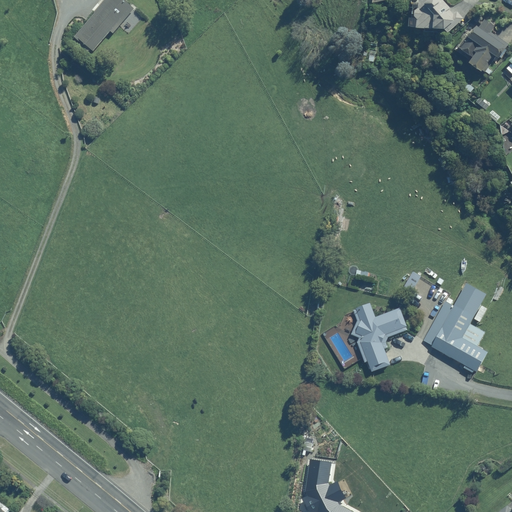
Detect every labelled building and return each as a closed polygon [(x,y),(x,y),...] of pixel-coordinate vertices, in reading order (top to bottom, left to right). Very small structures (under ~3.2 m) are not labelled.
[(136,9),(124,0),(107,0),(76,38),(82,43),(80,45),(89,52),(91,49),(95,53),(112,33),(114,35),(136,9)] [(414,10),(413,30),(449,32),(463,19),(456,11),(454,13),(442,0),(417,0),(417,10),(414,10)] [(509,45),(491,32),(494,28),(484,21),(473,37),(471,35),(462,49),(475,59),(471,65),(483,73),(495,57),(499,60),(509,45)] [(422,277),(413,272),(404,287),(413,293),(422,277)] [(448,302),(425,342),(466,365),(464,368),(474,373),(475,371),(478,373),(489,353),(478,347),(486,333),(472,325),(476,318),(448,302)] [(402,309),(377,319),(371,305),(355,311),(360,324),(353,335),(360,339),(361,341),(357,343),(365,363),(369,361),(374,373),(392,366),(385,348),(390,338),(410,330),(402,309)] [(0,511),(12,511),(0,502),(0,511)]
